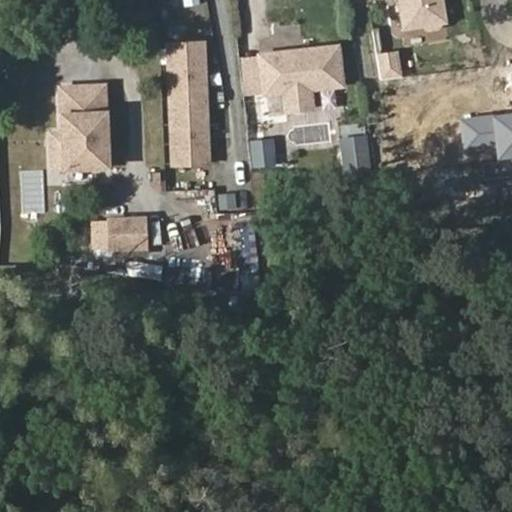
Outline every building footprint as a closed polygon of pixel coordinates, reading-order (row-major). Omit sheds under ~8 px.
[(446,21),(442,0),(395,0),(400,28),(446,21)] [(209,165),(203,38),(163,40),(169,167),(209,165)] [(344,86),(339,42),(256,52),(257,61),(260,87),(261,94),(282,91),(285,113),(313,109),(311,90),(344,86)] [(400,74),(397,49),(374,52),(378,77),(400,74)] [(260,87),(257,61),(241,63),(244,89),(260,87)] [(110,169),(107,81),(56,83),(57,110),(56,110),(57,128),(57,136),(46,137),(48,172),(110,169)] [(57,136),(57,128),(46,129),(46,137),(57,136)] [(275,164),(273,135),(248,137),(250,166),(275,164)] [(372,168),(368,143),(350,145),(354,170),(372,168)] [(147,245),(145,217),(109,219),(110,246),(147,245)]
